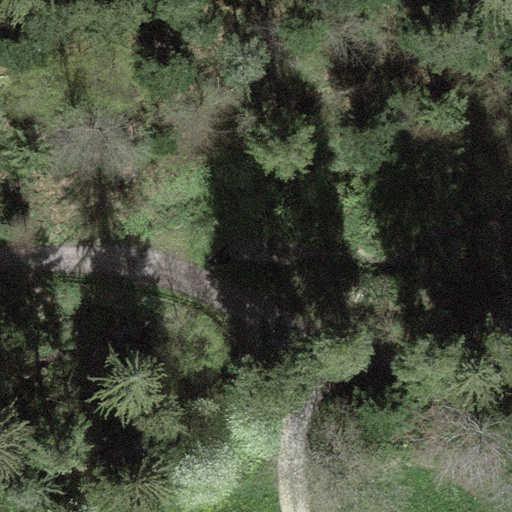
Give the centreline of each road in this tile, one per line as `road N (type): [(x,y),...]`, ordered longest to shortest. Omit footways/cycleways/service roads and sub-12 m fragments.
road 1 (track): [(0,249),(311,321),(407,330),(511,324)]
road 2 (track): [(407,330),(310,380),(277,493),(282,511)]
